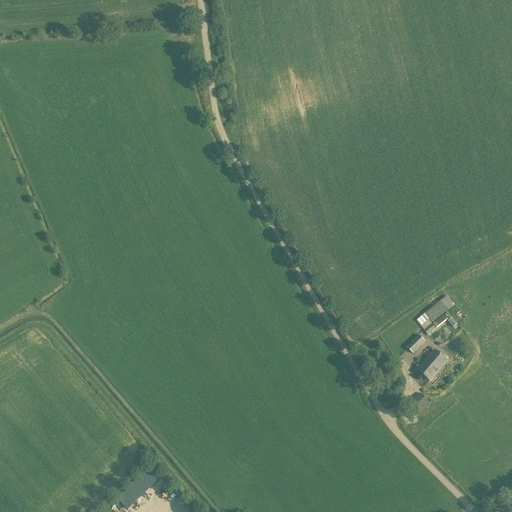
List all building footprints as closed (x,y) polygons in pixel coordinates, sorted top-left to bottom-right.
[(256,158),(275,153),(272,142),(253,147),(256,158)] [(424,330),(454,305),(446,296),(417,321),(424,330)] [(444,315),(433,324),(433,325),(425,332),(428,336),(447,320),(444,315)] [(453,328),(457,325),(452,318),(448,321),(453,328)] [(418,335),(406,347),(413,354),(425,342),(418,335)] [(419,372),(430,381),(449,359),(444,355),(442,357),(435,352),(425,364),(419,372)] [(410,403),(420,414),(430,405),(421,394),(410,403)] [(128,511),(163,477),(152,466),(117,500),(128,511)] [(181,511),(170,503),(162,511),(181,511)]
